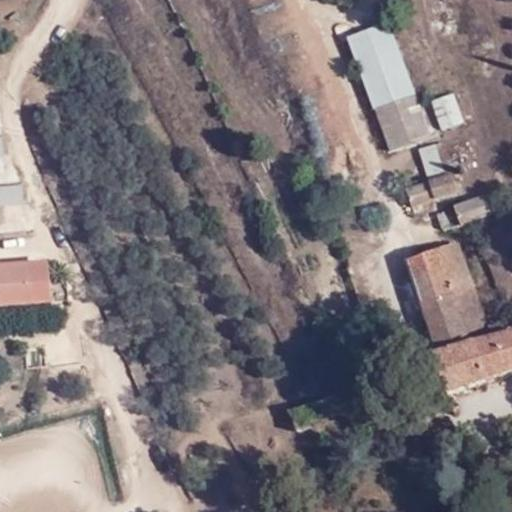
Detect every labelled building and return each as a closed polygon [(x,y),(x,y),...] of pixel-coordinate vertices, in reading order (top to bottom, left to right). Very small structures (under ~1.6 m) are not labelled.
[(431,138),(389,27),(349,42),(391,153),(431,138)] [(464,124),(454,95),(432,103),(443,131),(464,124)] [(250,152),(245,141),(234,146),(239,157),(250,152)] [(446,178),(436,145),(419,150),(430,184),(446,178)] [(459,193),(453,176),(446,178),(430,184),(407,191),(412,208),(459,193)] [(0,207),(24,205),(22,186),(0,187),(0,207)] [(444,231),(498,211),(492,195),(438,215),(444,231)] [(488,327),(458,245),(437,253),(436,251),(407,262),(439,356),(435,358),(448,396),(487,382),(486,380),(511,371),(511,332),(505,335),(492,339),(488,327)] [(49,275),(49,266),(0,270),(0,287),(29,286),(28,277),(49,275)] [(342,269),(321,275),(331,310),(352,304),(342,269)] [(0,287),(0,306),(52,302),(49,275),(28,277),(29,286),(0,287)] [(69,300),(67,280),(50,281),(52,302),(69,300)] [(505,335),(503,323),(488,327),(492,339),(505,335)] [(415,380),(411,369),(394,375),(397,386),(405,390),(411,387),(415,380)]
